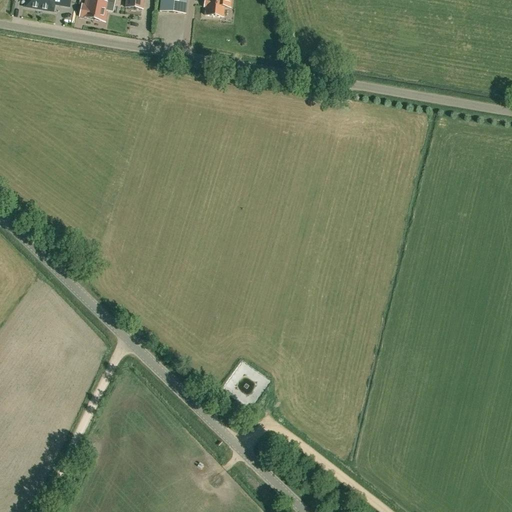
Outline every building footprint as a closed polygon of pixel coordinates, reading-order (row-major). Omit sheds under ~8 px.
[(69,8),(70,0),(25,0),(27,0),(25,6),(25,8),(26,8),(36,9),(36,10),(42,10),(52,12),(53,12),(53,11),(54,5),(69,8)] [(95,0),(94,0),(86,0),(85,6),(81,5),(79,17),(85,18),(93,20),(104,23),(108,4),(114,5),(115,0),(95,0)] [(142,9),(142,0),(126,0),(126,8),(142,9)] [(160,0),(160,11),(185,14),(186,0),(160,0)] [(230,7),(230,0),(206,0),(205,16),(222,18),(224,7),(230,7)]
